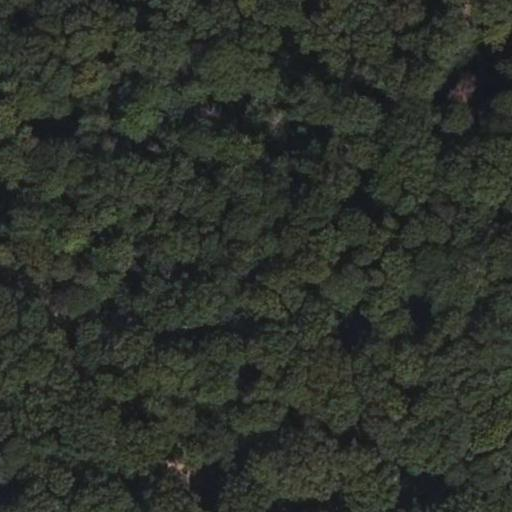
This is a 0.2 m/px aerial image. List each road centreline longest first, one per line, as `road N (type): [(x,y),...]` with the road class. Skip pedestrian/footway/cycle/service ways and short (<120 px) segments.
road 1 (track): [(452,511),(462,0)]
road 2 (track): [(0,421),(253,511)]
